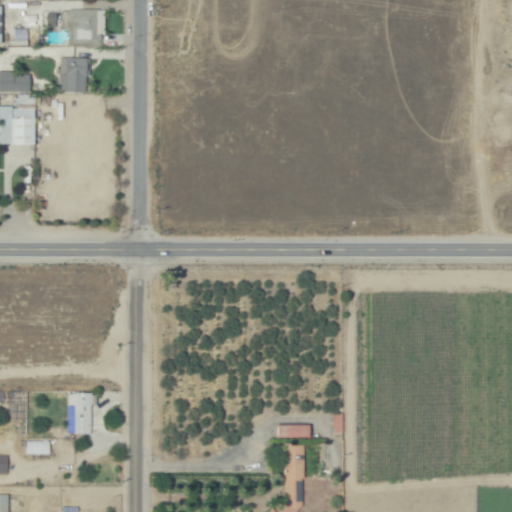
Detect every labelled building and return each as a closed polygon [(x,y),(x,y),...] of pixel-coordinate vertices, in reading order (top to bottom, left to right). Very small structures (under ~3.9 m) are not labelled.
[(99,20),(99,24),(99,30),(104,30),(104,33),(101,33),(101,35),(102,36),(102,38),(103,39),(102,40),(102,41),(101,42),(102,43),(104,44),(104,45),(102,45),(98,45),(74,45),(74,42),(73,42),(73,24),(80,24),(80,20),(69,20),(69,8),(99,8),(99,20)] [(506,32),(497,32),(497,18),(506,18),(506,32)] [(28,44),(15,44),(15,27),(28,27),(28,44)] [(86,91),(60,91),(60,57),(81,57),(81,56),(90,56),(90,74),(86,74),(86,91)] [(30,90),(0,90),(0,69),(13,69),(13,72),(30,72),(30,90)] [(511,103),(502,103),(502,89),(511,89),(511,103)] [(27,99),(27,115),(26,115),(27,150),(0,150),(0,111),(4,111),(4,114),(10,114),(10,99),(27,99)] [(0,390),(0,400),(1,401),(6,417),(6,421),(22,421),(24,420),(24,415),(20,399),(4,400),(4,391),(0,390)] [(91,391),(92,433),(75,433),(75,428),(70,428),(69,394),(74,394),(74,392),(91,391)] [(332,433),(332,414),(341,414),(342,433),(332,433)] [(310,437),(279,438),(279,424),(310,424),(310,437)] [(50,451),(27,451),(27,440),(50,439),(50,451)] [(293,443),(293,444),(301,444),(301,445),(304,445),(304,449),(305,505),(303,505),(295,511),(266,511),(271,507),(273,509),(286,497),(284,445),(285,445),(286,443),(293,443)] [(9,511),(0,511),(0,493),(9,493),(9,511)]
